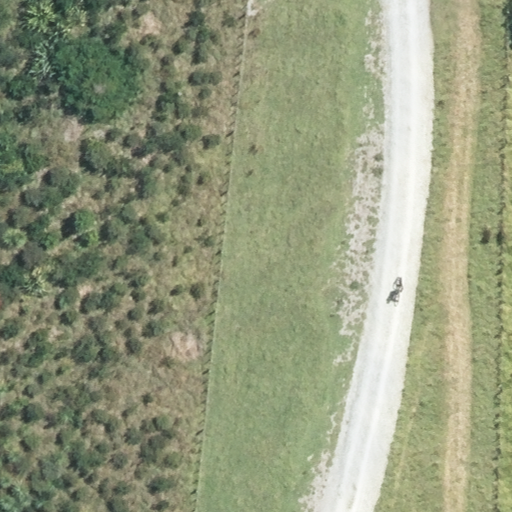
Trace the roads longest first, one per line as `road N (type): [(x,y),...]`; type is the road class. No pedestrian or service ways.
road 1 (track): [(408,222),(331,511)]
road 2 (track): [(405,0),(408,222)]
